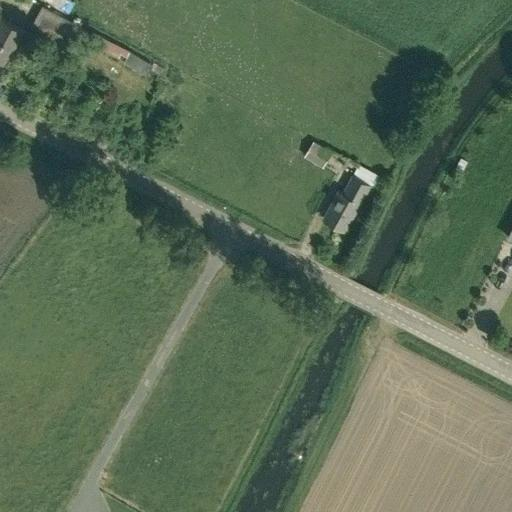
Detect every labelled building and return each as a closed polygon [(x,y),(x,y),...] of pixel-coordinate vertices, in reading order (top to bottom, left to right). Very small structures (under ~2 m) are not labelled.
[(85,37),(89,29),(43,5),(31,26),(68,47),(76,33),(85,37)] [(0,62),(9,67),(28,32),(0,16),(0,62)] [(119,56),(124,47),(99,33),(94,43),(119,56)] [(147,74),(152,64),(130,50),(124,61),(147,74)] [(316,162),(325,146),(313,140),(304,155),(316,162)] [(370,174),(358,168),(354,176),(352,175),(342,193),(337,190),(323,218),(345,230),(369,184),(379,189),(385,177),(371,171),(370,174)]
